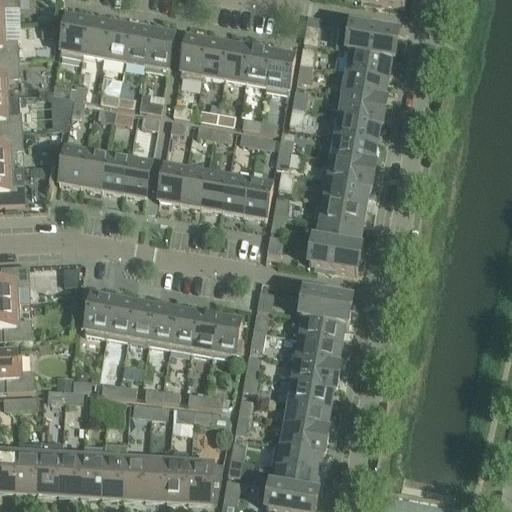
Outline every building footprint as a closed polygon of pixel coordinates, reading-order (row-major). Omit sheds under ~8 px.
[(17,14),(15,0),(0,0),(0,32),(6,32),(5,15),(17,14)] [(345,0),(345,4),(357,6),(357,7),(405,15),(407,0),(345,0)] [(89,28),(67,24),(60,63),(82,67),(89,28)] [(111,31),(89,28),(82,67),(83,67),(84,63),(105,66),(111,31)] [(56,29),(43,29),(43,42),(57,41),(56,29)] [(132,35),(111,31),(105,66),(126,70),(132,35)] [(0,68),(19,67),(18,48),(7,48),(6,32),(0,32),(0,68)] [(304,51),(318,53),(321,36),(307,33),(304,51)] [(400,45),(339,34),(335,57),(352,60),(353,59),(391,66),(391,67),(396,68),(396,67),(400,45)] [(153,39),(132,35),(126,70),(146,74),(145,78),(146,78),(153,39)] [(146,78),(168,82),(175,43),(153,39),(146,78)] [(210,49),(188,45),(181,84),(203,88),(210,49)] [(231,52),(210,49),(203,88),(204,88),(204,84),(225,87),(231,52)] [(252,56),(231,52),(225,87),(246,91),(252,56)] [(274,60),(252,56),(246,91),(267,95),(266,99),(267,100),(274,60)] [(313,74),(315,60),(303,58),(300,72),(313,74)] [(391,67),(391,66),(353,59),(352,60),(349,80),(344,79),(344,80),(387,87),(391,67)] [(267,100),(289,103),(296,64),(274,60),(267,100)] [(0,104),(10,104),(9,87),(20,86),(19,67),(0,68),(0,104)] [(313,74),(300,72),(298,86),(310,88),(313,74)] [(387,87),(344,80),(340,101),(387,109),(384,108),(387,87)] [(54,103),(67,105),(69,95),(55,93),(54,103)] [(85,111),(88,99),(77,97),(75,110),(85,111)] [(120,104),(106,101),(104,111),(118,114),(120,104)] [(140,118),(148,119),(162,121),(163,111),(150,109),(151,103),(142,101),(140,118)] [(305,117),(308,103),(295,101),(293,115),(305,117)] [(387,109),(340,101),(340,102),(345,103),(341,123),(337,122),(383,131),(387,109)] [(10,104),(0,104),(0,140),(23,139),(22,120),(21,120),(20,103),(10,104)] [(118,114),(132,116),(134,106),(120,104),(118,114)] [(67,106),(54,107),(55,121),(68,120),(67,106)] [(85,111),(75,110),(73,125),(83,126),(85,111)] [(193,116),(176,113),(174,124),(191,127),(193,116)] [(303,131),(305,117),(293,115),(290,129),(303,131)] [(117,120),(103,117),(102,128),(115,130),(117,120)] [(219,121),(205,119),(203,129),(217,131),(219,121)] [(115,130),(129,133),(131,122),(117,120),(115,130)] [(217,131),(231,134),(233,123),(219,121),(217,131)] [(383,131),(337,122),(333,144),(376,151),(380,131),(383,131)] [(160,127),(147,125),(145,135),(159,138),(160,127)] [(262,129),(248,126),(246,136),(260,139),(262,129)] [(260,139),(274,141),(275,131),(262,129),(260,139)] [(171,140),(185,142),(187,132),(173,130),(171,140)] [(216,137),(202,135),(201,145),(215,147),(216,137)] [(215,147),(228,150),(230,140),(216,137),(215,147)] [(0,176),(13,176),(13,159),(24,158),(23,139),(0,140),(0,176)] [(259,145),(245,142),(243,152),(257,155),(259,145)] [(292,159),(294,145),(282,143),(280,157),(292,159)] [(376,151),(333,144),(329,165),(376,173),(372,172),(376,151)] [(257,155),(271,157),(273,147),(259,145),(257,155)] [(89,155),(67,151),(60,191),(82,195),(89,155)] [(89,160),(90,155),(89,155),(82,195),(103,199),(109,164),(89,160)] [(290,173),(292,159),(280,157),(277,170),(290,173)] [(131,163),(130,167),(109,164),(103,199),(124,202),(131,163)] [(124,202),(147,206),(153,167),(131,163),(124,202)] [(376,173),(329,165),(329,166),(334,167),(330,187),(325,186),(325,187),(372,195),(376,173)] [(188,173),(166,169),(159,208),(181,212),(188,173)] [(51,173),(41,173),(42,184),(52,184),(51,173)] [(209,181),(188,177),(189,173),(188,173),(181,212),(202,216),(209,181)] [(26,192),(14,192),(13,176),(0,176),(0,213),(27,212),(26,192)] [(279,193),(292,195),(294,181),(282,179),(279,193)] [(230,185),(209,181),(202,216),(224,220),(230,185)] [(252,184),(251,184),(250,188),(230,185),(224,220),(245,224),(252,184)] [(245,224),(267,227),(274,188),(252,184),(245,224)] [(372,195),(325,187),(322,208),(365,216),(368,195),(372,196),(372,195)] [(287,224),(289,210),(277,208),(274,222),(287,224)] [(365,216),(322,208),(321,209),(326,210),(322,229),(318,228),(318,229),(361,237),(365,216)] [(287,224),(274,222),(272,236),(284,238),(287,224)] [(361,237),(318,229),(314,251),(362,259),(362,258),(357,258),(361,237)] [(281,263),(284,245),(271,243),(267,260),(281,263)] [(362,259),(314,251),(310,273),(358,281),(362,259)] [(31,294),(30,274),(1,275),(2,289),(0,289),(0,311),(20,311),(19,295),(31,294)] [(65,294),(78,294),(80,276),(64,276),(65,294)] [(258,317),(272,319),(275,302),(261,299),(258,317)] [(114,306),(92,302),(89,320),(84,319),(81,335),(86,336),(85,342),(107,346),(114,306)] [(353,311),(305,302),(301,324),(349,333),(353,311)] [(135,310),(114,306),(107,346),(128,350),(135,310)] [(157,314),(135,310),(128,350),(150,353),(157,314)] [(33,347),(32,327),(21,328),(20,311),(0,311),(0,335),(4,335),(5,349),(33,347)] [(178,317),(157,314),(150,353),(171,357),(178,317)] [(199,321),(178,317),(171,357),(192,361),(199,321)] [(220,325),(199,321),(192,361),(214,365),(220,325)] [(269,326),(256,324),(254,338),(266,340),(269,326)] [(349,333),(301,324),(297,345),(341,353),(344,333),(349,334),(349,333)] [(214,365),(236,368),(237,362),(241,363),(244,347),(239,346),(242,329),(220,325),(214,365)] [(266,340),(254,338),(251,352),(264,354),(266,340)] [(341,353),(297,345),(294,367),(340,375),(337,374),(341,353)] [(0,386),(7,386),(7,400),(36,398),(35,378),(23,379),(22,361),(0,362),(0,386)] [(259,383),(261,369),(249,367),(246,381),(259,383)] [(340,375),(294,367),(293,368),(298,369),(295,389),(337,397),(340,375)] [(259,383),(246,381),(244,395),(256,397),(259,383)] [(56,386),(56,398),(66,399),(72,399),(73,386),(56,386)] [(81,400),(84,400),(84,399),(88,399),(89,389),(74,388),(74,399),(81,399),(81,400)] [(337,397),(295,389),(291,411),(329,417),(333,397),(337,397)] [(121,393),(106,391),(105,402),(119,403),(121,393)] [(135,395),(121,393),(119,403),(134,405),(135,395)] [(164,398),(149,396),(148,407),(162,408),(164,398)] [(56,398),(52,398),(51,411),(66,411),(66,399),(56,398)] [(178,400),(164,398),(162,408),(177,410),(178,400)] [(81,399),(74,399),(72,399),(66,399),(66,411),(80,412),(81,400),(81,399)] [(207,403),(192,402),(191,412),(205,414),(207,403)] [(221,405),(207,403),(205,414),(220,415),(221,405)] [(36,417),(36,404),(21,405),(22,418),(36,417)] [(22,418),(21,405),(7,406),(8,419),(22,418)] [(110,409),(95,407),(94,419),(108,421),(110,409)] [(122,423),(124,410),(110,409),(108,421),(122,423)] [(251,426),(254,412),(241,409),(239,424),(251,426)] [(329,417),(291,411),(287,432),(329,439),(326,438),(329,417)] [(152,414),(138,412),(137,424),(151,426),(152,414)] [(165,428),(167,415),(152,414),(151,426),(165,428)] [(195,419),(181,417),(180,430),(194,431),(195,419)] [(210,420),(195,419),(194,431),(208,433),(210,420)] [(251,426),(239,424),(236,438),(249,440),(251,426)] [(329,439),(287,432),(283,453),(325,461),(329,439)] [(41,450),(41,452),(20,451),(19,461),(17,500),(39,501),(41,450)] [(63,451),(41,450),(39,501),(60,502),(63,451)] [(64,451),(63,451),(60,502),(82,504),(84,465),(63,463),(64,451)] [(106,451),(105,466),(84,465),(82,504),(103,505),(106,451)] [(128,452),(106,451),(103,505),(125,506),(128,452)] [(128,462),(129,452),(128,452),(125,506),(146,507),(149,464),(128,462)] [(244,468),(246,454),(234,452),(231,466),(244,468)] [(325,461),(283,453),(280,475),(318,482),(322,461),(325,462),(325,461)] [(19,461),(0,459),(0,498),(17,500),(19,461)] [(186,460),(177,459),(173,463),(173,470),(170,470),(168,509),(189,510),(192,466),(191,466),(191,471),(189,471),(189,464),(186,460)] [(170,470),(149,468),(150,464),(149,464),(146,507),(168,509),(170,470)] [(189,510),(212,511),(214,467),(192,466),(189,510)] [(244,468),(231,466),(229,480),(241,483),(244,468)] [(318,482),(280,475),(276,496),(271,495),(291,499),(319,504),(319,503),(314,502),(318,482)] [(228,488),(224,511),(230,511),(237,511),(242,490),(228,488)] [(317,511),(319,504),(291,499),(271,495),(268,511),(317,511)]
